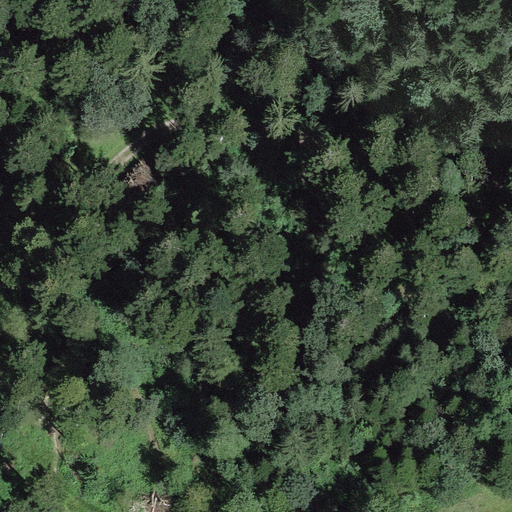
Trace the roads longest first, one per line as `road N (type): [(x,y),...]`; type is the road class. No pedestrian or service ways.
road 1 (track): [(0,282),(162,127),(230,123)]
road 2 (track): [(369,155),(511,181)]
road 3 (track): [(230,123),(369,155)]
